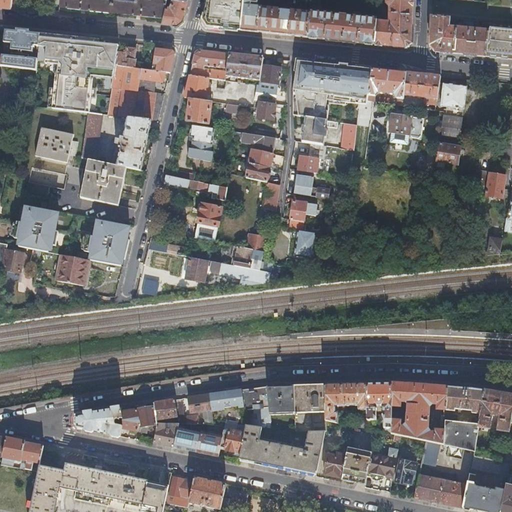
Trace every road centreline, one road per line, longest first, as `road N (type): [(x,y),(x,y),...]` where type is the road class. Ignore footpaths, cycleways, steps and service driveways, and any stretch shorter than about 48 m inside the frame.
road 1 (residential): [(511,386),(404,377),(263,381),(10,424)]
road 2 (residential): [(431,511),(10,424)]
road 3 (residential): [(188,36),(125,301)]
road 4 (residential): [(419,63),(188,36)]
road 5 (residential): [(188,36),(0,17)]
